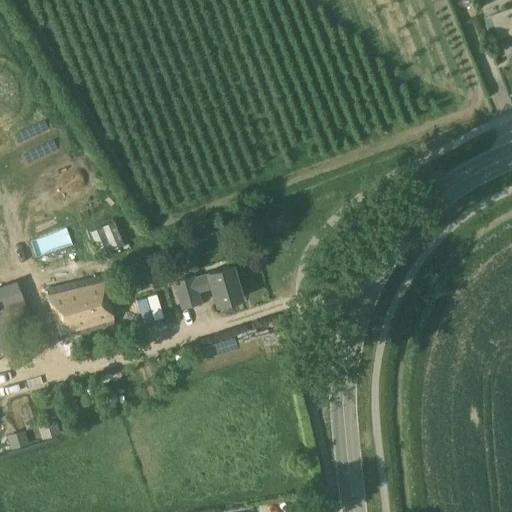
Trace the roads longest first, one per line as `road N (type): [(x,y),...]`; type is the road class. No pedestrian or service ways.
road 1 (tertiary): [(353,511),(342,412),(359,309),(379,267),(440,195),(511,157)]
road 2 (track): [(359,309),(297,301),(69,366)]
